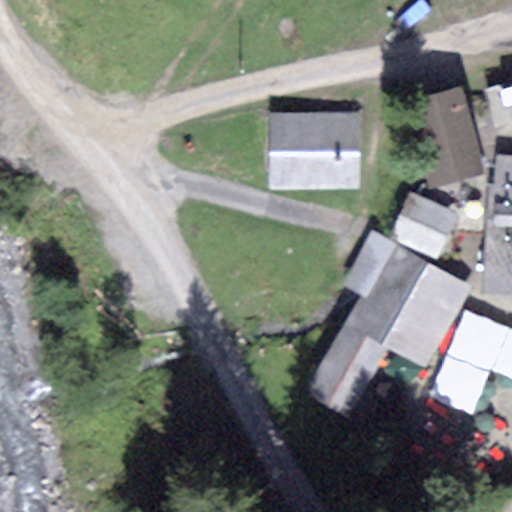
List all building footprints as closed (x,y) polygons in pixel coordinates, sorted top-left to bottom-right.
[(511,86),(486,94),(495,128),(511,122),(511,86)] [(456,101),(418,113),(435,174),(474,163),(456,101)] [(285,125),(283,176),(342,177),(343,127),(285,125)] [(415,194),(399,232),(445,252),(455,230),(495,233),(491,281),(511,282),(511,165),(502,165),(499,194),(468,192),(457,213),(415,194)] [(369,287),(312,387),(343,405),(385,331),(421,351),(453,295),(417,274),(420,269),(372,242),(352,277),(369,287)]
